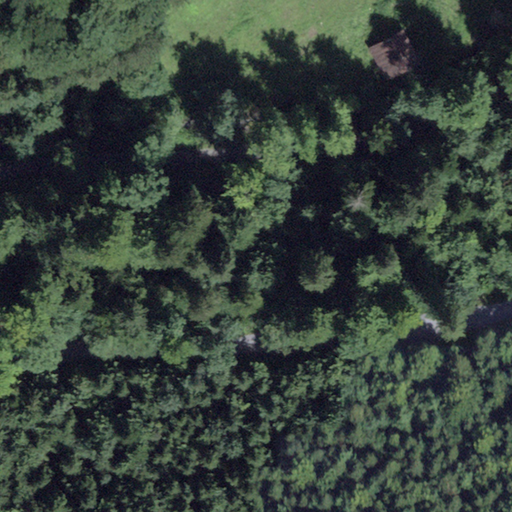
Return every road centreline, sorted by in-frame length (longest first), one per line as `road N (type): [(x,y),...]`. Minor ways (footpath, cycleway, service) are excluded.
road 1 (track): [(0,176),(82,158),(258,154),(402,131),(511,85)]
road 2 (tertiary): [(511,308),(417,334),(0,355)]
road 3 (track): [(401,78),(453,47),(481,9),(511,23)]
